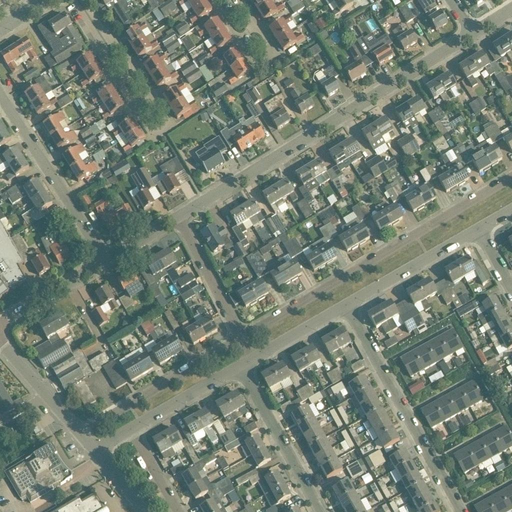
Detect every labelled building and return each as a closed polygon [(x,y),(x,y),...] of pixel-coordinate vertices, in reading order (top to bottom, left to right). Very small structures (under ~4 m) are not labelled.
[(115,0),(100,0),(101,0),(100,0),(101,2),(102,2),(109,12),(113,10),(124,27),(130,24),(125,15),(115,0)] [(115,0),(125,15),(130,12),(127,8),(129,7),(127,5),(134,0),(115,0)] [(148,3),(153,12),(160,7),(155,0),(145,0),(147,3),(148,3)] [(205,1),(204,0),(181,0),(178,2),(181,7),(188,3),(192,9),(205,1)] [(250,0),(257,10),(270,2),(269,0),(250,0)] [(293,0),(287,4),(291,10),(291,9),(301,3),(298,0),(293,0)] [(312,6),(307,0),(303,3),(307,9),(312,6)] [(337,9),(332,13),(335,17),(340,14),(353,6),(349,0),(337,0),(333,3),(337,9)] [(448,24),(445,19),(441,12),(435,16),(432,11),(437,8),(431,0),(416,0),(425,14),(426,14),(429,19),(429,20),(436,31),(448,24)] [(160,8),(158,8),(161,13),(165,18),(177,10),(174,6),(171,1),(170,1),(165,4),(160,8)] [(189,20),(192,24),(212,12),(205,1),(192,9),(196,15),(189,20)] [(257,10),(264,21),(284,8),(281,4),(274,8),(270,2),(257,10)] [(294,15),(296,14),(298,18),(307,12),(301,3),(291,9),(291,10),(294,15)] [(410,8),(414,17),(423,13),(418,4),(410,8)] [(406,5),(404,6),(399,10),(407,24),(415,19),(406,5)] [(153,13),(155,17),(161,14),(158,9),(153,13)] [(56,38),(57,37),(62,34),(72,27),(71,26),(64,15),(54,22),(48,26),(56,38)] [(293,22),(289,17),(269,30),(276,41),(290,32),(286,26),(293,22)] [(56,38),(48,26),(54,22),(53,19),(38,28),(54,53),(51,55),(58,66),(66,60),(75,54),(65,39),(60,42),(57,37),(56,38)] [(197,33),(200,37),(207,33),(211,39),(224,31),(217,20),(197,33)] [(131,48),(136,45),(144,39),(140,33),(147,28),(144,24),(124,37),(131,48)] [(175,30),(180,38),(189,32),(185,24),(175,30)] [(417,43),(414,38),(411,32),(408,34),(403,25),(396,29),(402,38),(397,41),(404,51),(417,43)] [(313,38),(321,33),(316,26),(308,30),(313,38)] [(79,38),(72,27),(62,34),(65,39),(75,54),(85,48),(79,38)] [(204,44),(211,55),(231,42),(224,31),(211,39),(204,44)] [(276,41),(283,52),(304,39),(301,34),(294,39),(290,32),(276,41)] [(161,42),(165,48),(177,40),(173,34),(161,42)] [(387,36),(368,47),(363,38),(356,42),(357,43),(356,43),(365,57),(371,53),(379,66),(394,57),(387,48),(392,45),(387,36)] [(181,42),(184,47),(191,42),(187,37),(181,42)] [(148,46),(144,39),(136,45),(131,48),(138,59),(158,46),(155,41),(155,42),(148,46)] [(511,51),(507,44),(504,39),(493,47),(500,58),(506,54),(511,63),(511,62),(511,51)] [(32,50),(26,40),(13,48),(16,53),(20,59),(26,54),(31,62),(37,59),(32,51),(32,50)] [(332,42),(330,40),(325,43),(326,45),(328,49),(334,45),(332,42)] [(176,41),(165,48),(169,54),(180,47),(176,41)] [(342,68),(345,73),(352,83),(366,74),(358,61),(365,57),(356,43),(351,46),(358,58),(342,68)] [(7,66),(8,66),(13,74),(19,70),(14,63),(20,59),(16,53),(13,48),(1,56),(7,66)] [(237,50),(217,63),(220,68),(227,63),(231,70),(244,62),(237,50)] [(144,67),(151,78),(164,70),(160,63),(167,59),(164,54),(144,67)] [(474,65),(478,73),(484,69),(489,77),(494,74),(489,65),(482,54),(471,61),(474,65)] [(44,60),(51,70),(53,68),(58,66),(51,55),(44,60)] [(96,65),(90,55),(70,68),(73,73),(80,68),(83,73),(92,68),(96,65)] [(190,55),(180,59),(182,63),(191,59),(190,55)] [(198,61),(202,67),(210,62),(206,56),(198,61)] [(58,66),(53,68),(57,74),(70,66),(66,60),(58,66)] [(478,73),(474,65),(471,61),(459,68),(472,88),(477,85),(472,77),(478,73)] [(180,72),(185,78),(198,69),(194,62),(192,64),(187,67),(180,72)] [(235,76),(228,81),(231,85),(251,72),(244,62),(231,70),(235,76)] [(80,83),(83,88),(103,75),(96,65),(92,68),(83,73),(87,79),(80,83)] [(158,89),(178,76),(171,65),(164,70),(151,78),(158,89)] [(340,91),(337,87),(333,80),(341,75),(335,65),(322,73),(325,78),(318,82),(328,98),(340,91)] [(209,73),(205,66),(199,70),(203,76),(209,73)] [(36,69),(29,73),(33,80),(40,75),(36,69)] [(202,77),(197,71),(185,79),(190,85),(202,77)] [(33,80),(29,73),(22,77),(26,83),(33,80)] [(511,92),(511,90),(502,74),(502,73),(495,77),(507,96),(511,92)] [(505,78),(502,74),(511,90),(511,76),(511,75),(505,78)] [(438,82),(450,102),(455,98),(450,90),(456,86),(449,75),(438,82)] [(39,87),(25,95),(31,105),(35,103),(45,97),(52,93),(43,78),(36,82),(39,87)] [(287,89),(293,84),(290,79),(284,84),(287,89)] [(445,105),(450,102),(438,82),(427,89),(434,100),(440,96),(445,105)] [(223,84),(212,92),(216,98),(228,91),(223,84)] [(186,89),(183,85),(163,98),(170,108),(174,106),(183,100),(179,94),(186,89)] [(280,92),(276,86),(271,89),(275,95),(280,92)] [(101,101),(104,106),(117,98),(111,88),(91,101),(94,105),(101,101)] [(246,94),(252,103),(254,106),(261,101),(253,89),(246,94)] [(314,107),(311,103),(308,97),(303,100),(297,90),(290,94),(296,104),(295,105),(301,115),(314,107)] [(73,102),(69,96),(57,103),(61,110),(73,102)] [(31,105),(37,115),(58,103),(55,98),(48,102),(45,97),(35,103),(31,105)] [(290,122),(288,118),(284,112),(285,111),(277,97),(264,106),(272,119),(271,120),(277,130),(290,122)] [(496,102),(492,97),(486,101),(489,106),(496,102)] [(101,116),(104,120),(124,108),(117,98),(104,106),(107,111),(101,116)] [(407,106),(419,126),(424,123),(419,115),(425,111),(418,99),(407,106)] [(480,99),(474,103),(480,113),(486,109),(480,99)] [(78,110),(84,106),(80,100),(74,103),(78,110)] [(170,108),(177,120),(190,111),(193,115),(200,110),(195,102),(187,106),(183,100),(174,106),(170,108)] [(254,106),(252,103),(246,108),(253,118),(254,120),(261,116),(254,106)] [(480,113),(474,103),(469,106),(475,116),(480,113)] [(396,113),(398,117),(403,125),(409,121),(414,129),(419,126),(407,106),(396,113)] [(214,113),(211,108),(206,111),(209,117),(214,113)] [(43,125),(51,138),(55,135),(62,132),(58,125),(66,120),(62,114),(43,125)] [(245,133),(250,141),(253,145),(265,138),(257,125),(254,120),(253,118),(245,123),(243,120),(239,122),(240,125),(242,128),(245,133)] [(453,130),(446,118),(439,122),(446,134),(453,130)] [(115,139),(118,143),(134,133),(139,131),(132,120),(112,134),(114,138),(122,133),(122,134),(115,139)] [(376,131),(385,144),(396,138),(385,120),(374,127),(376,131)] [(83,140),(92,135),(89,130),(83,122),(79,125),(83,131),(79,134),(83,140)] [(89,130),(92,135),(93,137),(105,128),(101,122),(89,130)] [(110,132),(119,127),(116,122),(106,127),(110,132)] [(434,125),(441,137),(446,134),(439,122),(434,125)] [(503,139),(505,142),(511,153),(511,128),(501,134),(495,124),(490,128),(498,142),(503,139)] [(229,132),(227,129),(220,134),(229,148),(236,144),(241,153),(253,145),(250,141),(245,133),(242,128),(240,125),(229,132)] [(376,131),(374,127),(362,134),(373,152),(384,145),(385,144),(376,131)] [(488,163),(490,167),(492,166),(492,167),(498,164),(497,163),(502,160),(495,148),(494,148),(493,145),(498,142),(490,128),(484,131),(489,141),(484,144),(479,147),(488,163)] [(0,147),(11,141),(4,131),(0,134),(0,133),(0,147)] [(51,138),(59,151),(77,139),(73,133),(66,137),(62,131),(62,132),(55,135),(51,138)] [(145,140),(139,131),(134,133),(118,143),(124,153),(125,153),(128,158),(134,153),(131,149),(145,140)] [(89,150),(97,144),(93,137),(92,135),(83,140),(89,150)] [(404,139),(414,155),(420,151),(410,136),(404,139)] [(208,155),(199,160),(200,161),(199,162),(207,174),(225,163),(219,155),(227,150),(219,138),(203,148),(208,155)] [(398,144),(408,159),(414,155),(404,139),(398,144)] [(348,159),(352,165),(363,158),(359,152),(360,152),(352,140),(341,147),(344,152),(348,159)] [(110,148),(107,142),(101,146),(105,151),(110,148)] [(63,157),(71,170),(75,167),(81,164),(77,157),(85,152),(81,146),(63,157)] [(489,168),(490,167),(488,163),(479,147),(474,150),(473,148),(467,151),(464,146),(458,150),(458,148),(457,149),(467,165),(472,161),(479,174),(484,171),(484,172),(490,169),(489,168)] [(341,147),(329,154),(340,172),(345,169),(342,164),(348,159),(344,152),(341,147)] [(9,168),(19,162),(23,159),(16,149),(0,160),(0,159),(0,173),(0,174),(9,168)] [(464,183),(469,180),(462,168),(467,165),(457,149),(440,158),(446,167),(455,182),(457,187),(459,186),(459,187),(465,184),(464,183)] [(93,155),(96,162),(107,157),(103,150),(93,155)] [(381,176),(392,169),(388,163),(382,166),(377,158),(372,161),(381,176)] [(6,177),(9,182),(29,169),(23,159),(19,162),(9,168),(13,173),(6,177)] [(89,159),(81,164),(75,167),(71,170),(78,183),(97,171),(89,159)] [(183,172),(176,159),(160,168),(167,180),(156,186),(162,196),(168,192),(170,195),(180,189),(174,177),(183,172)] [(392,169),(397,165),(393,159),(388,163),(392,169)] [(308,168),(319,187),(330,180),(326,173),(326,172),(319,161),(308,168)] [(381,176),(372,161),(366,165),(375,180),(381,176)] [(123,174),(119,166),(112,170),(116,178),(123,174)] [(438,177),(431,166),(425,170),(432,181),(438,177)] [(456,187),(457,187),(455,182),(446,167),(441,169),(446,177),(439,181),(446,193),(451,191),(451,192),(457,188),(456,187)] [(319,187),(308,168),(296,175),(304,187),(308,194),(313,191),(319,187)] [(105,180),(112,176),(108,170),(102,175),(105,180)] [(144,170),(136,175),(131,178),(133,182),(141,195),(137,198),(144,210),(155,204),(148,193),(155,189),(144,170)] [(432,181),(425,170),(419,173),(426,184),(432,181)] [(332,183),(340,195),(346,192),(338,179),(332,183)] [(275,188),(285,205),(286,205),(283,200),(289,196),(293,203),(297,200),(293,193),(286,181),(275,188)] [(22,183),(7,193),(10,199),(9,200),(12,205),(27,195),(31,202),(45,193),(37,182),(26,189),(22,183)] [(423,203),(424,206),(426,206),(426,207),(432,203),(431,202),(436,199),(429,187),(422,191),(417,184),(413,186),(423,203)] [(390,186),(384,189),(393,204),(398,200),(390,186)] [(402,194),(397,186),(392,189),(390,186),(398,200),(404,197),(402,194)] [(424,208),(423,207),(424,206),(423,203),(413,186),(408,189),(413,197),(406,201),(413,213),(418,210),(418,211),(424,208)] [(308,194),(304,187),(299,190),(308,205),(313,202),(308,194)] [(278,209),(285,205),(275,188),(263,195),(275,214),(280,211),(278,209)] [(22,217),(29,227),(39,221),(36,216),(52,205),(45,193),(31,202),(35,208),(22,217)] [(81,200),(88,211),(93,208),(86,196),(81,200)] [(121,224),(121,223),(127,220),(128,222),(135,218),(128,206),(115,213),(107,199),(94,207),(98,213),(102,220),(102,221),(108,231),(109,231),(110,232),(116,229),(115,227),(121,224)] [(306,220),(314,215),(304,200),(299,204),(297,205),(306,220)] [(253,202),(242,209),(249,221),(256,217),(260,223),(265,221),(260,214),(261,214),(253,202)] [(389,223),(391,226),(393,225),(393,226),(399,223),(398,222),(403,219),(396,207),(389,211),(384,203),(384,204),(380,206),(389,223)] [(360,223),(366,220),(359,209),(357,206),(351,210),(357,220),(360,224),(360,223)] [(364,206),(359,209),(366,220),(371,217),(364,206)] [(391,226),(389,223),(380,206),(375,209),(379,217),(373,221),(380,233),(385,230),(385,231),(391,228),(390,227),(391,226)] [(230,216),(237,227),(232,230),(240,244),(247,256),(248,255),(243,248),(249,245),(243,234),(246,232),(242,225),(249,221),(242,209),(230,216)] [(288,233),(277,216),(271,219),(279,232),(282,237),(285,235),(288,233)] [(325,227),(332,240),(338,237),(327,219),(323,222),(325,227)] [(266,223),(273,235),(276,240),(279,238),(282,237),(279,232),(278,232),(271,220),(266,223)] [(359,245),(360,246),(366,243),(365,242),(370,239),(360,223),(360,224),(357,220),(346,226),(356,242),(358,246),(359,245)] [(0,300),(9,294),(8,292),(27,282),(18,267),(24,264),(10,239),(0,222),(0,300)] [(357,246),(358,246),(356,242),(346,226),(342,229),(344,232),(338,236),(340,240),(340,241),(347,253),(352,250),(352,251),(358,247),(357,246)] [(230,243),(225,236),(227,235),(223,228),(216,233),(212,227),(201,233),(214,253),(224,247),(230,243)] [(327,243),(332,240),(325,227),(319,231),(327,243)] [(61,243),(55,233),(41,241),(49,256),(53,253),(59,265),(71,257),(62,242),(61,243)] [(30,261),(32,263),(39,276),(50,270),(38,250),(28,256),(26,252),(27,251),(18,235),(10,239),(20,255),(19,256),(24,265),(30,261)] [(282,237),(279,238),(282,243),(292,259),(297,256),(285,235),(282,237)] [(268,245),(269,246),(271,250),(278,245),(282,243),(279,238),(276,240),(275,241),(268,245)] [(289,242),(297,256),(303,252),(295,239),(289,242)] [(314,245),(325,265),(327,265),(327,266),(333,262),(332,261),(337,259),(330,247),(323,250),(319,242),(314,245)] [(240,259),(240,260),(241,260),(247,256),(240,244),(233,248),(240,259)] [(324,266),(325,265),(314,245),(309,248),(314,256),(307,260),(314,272),(318,269),(319,270),(325,267),(324,266)] [(169,251),(158,258),(165,269),(171,265),(175,272),(179,269),(176,264),(169,251)] [(270,273),(271,276),(279,288),(283,286),(284,287),(290,283),(289,282),(290,282),(278,261),(267,268),(263,260),(261,261),(258,258),(259,257),(256,252),(252,255),(264,276),(270,273)] [(252,255),(246,258),(258,279),(264,276),(252,255)] [(148,269),(157,283),(162,280),(168,276),(164,270),(165,269),(158,258),(146,265),(148,269)] [(467,258),(456,265),(464,278),(475,272),(482,286),(490,281),(478,261),(472,265),(472,264),(471,265),(467,258)] [(241,260),(240,260),(240,259),(234,262),(234,263),(238,268),(244,265),(241,260)] [(302,275),(300,272),(294,262),(288,266),(283,259),(278,261),(290,282),(291,281),(292,282),(298,279),(297,278),(302,275)] [(234,263),(231,264),(223,269),(226,275),(238,268),(234,263)] [(445,271),(453,285),(464,278),(456,265),(445,271)] [(119,300),(126,311),(134,306),(131,300),(144,292),(139,284),(132,273),(118,282),(124,292),(126,291),(128,295),(119,300)] [(191,290),(189,285),(195,281),(191,275),(174,285),(180,296),(191,290)] [(250,278),(245,281),(257,301),(258,301),(259,302),(265,298),(264,297),(269,295),(261,282),(254,286),(250,278)] [(426,301),(437,294),(429,280),(418,287),(426,301)] [(257,303),(256,302),(257,301),(245,281),(240,284),(243,288),(229,296),(235,307),(242,302),(246,308),(250,305),(251,306),(257,303)] [(159,290),(154,283),(149,286),(156,299),(162,295),(159,290)] [(430,310),(425,301),(426,301),(418,287),(407,293),(414,307),(420,304),(425,312),(430,310)] [(112,312),(118,308),(114,300),(107,288),(96,294),(103,306),(107,304),(111,311),(111,310),(112,312)] [(452,289),(446,292),(452,303),(457,310),(462,307),(452,289)] [(180,296),(184,303),(195,296),(191,290),(180,296)] [(452,303),(446,292),(441,296),(447,306),(452,303)] [(469,302),(465,294),(458,298),(462,305),(469,302)] [(167,305),(163,299),(158,302),(161,308),(167,305)] [(501,310),(495,299),(489,302),(483,306),(486,312),(477,317),(480,321),(496,312),(501,310)] [(379,309),(381,313),(387,322),(392,332),(397,329),(392,320),(398,316),(390,303),(379,309)] [(473,303),(457,312),(460,319),(476,310),(473,303)] [(68,310),(67,311),(75,325),(73,326),(83,343),(89,339),(81,323),(87,320),(79,304),(73,308),(72,307),(68,309),(68,310)] [(91,313),(100,327),(109,322),(100,308),(91,313)] [(195,319),(198,325),(206,338),(217,331),(210,318),(210,319),(203,308),(198,311),(201,315),(195,319)] [(386,335),(388,335),(392,332),(387,322),(381,313),(379,309),(368,315),(376,329),(381,326),(386,335)] [(424,325),(415,309),(407,314),(419,334),(426,330),(424,325)] [(483,327),(486,333),(503,324),(507,321),(501,310),(496,312),(480,321),(483,327)] [(170,311),(164,315),(174,331),(179,328),(170,311)] [(40,327),(52,347),(61,342),(57,334),(69,328),(61,314),(40,327)] [(409,334),(413,331),(415,336),(419,334),(407,314),(400,318),(409,334)] [(150,335),(155,333),(148,321),(141,325),(147,337),(150,335)] [(503,324),(486,333),(492,344),(509,335),(511,333),(511,330),(507,321),(503,324)] [(206,338),(198,325),(192,329),(188,322),(182,325),(187,332),(186,333),(194,345),(206,338)] [(332,336),(335,340),(344,356),(341,350),(351,344),(343,330),(332,336)] [(462,350),(463,349),(453,330),(439,338),(442,342),(450,356),(455,353),(458,358),(465,354),(462,350)] [(151,351),(160,365),(171,359),(168,355),(159,339),(158,339),(155,333),(150,335),(157,347),(151,351)] [(511,333),(509,335),(492,344),(495,349),(504,345),(508,351),(511,348),(511,333)] [(164,336),(159,339),(168,355),(171,359),(182,352),(174,339),(168,343),(164,336)] [(332,336),(322,342),(334,362),(344,356),(335,340),(332,336)] [(395,338),(391,340),(384,344),(388,349),(397,344),(398,343),(395,338)] [(439,338),(427,345),(429,349),(437,363),(450,356),(442,342),(439,338)] [(37,356),(45,370),(51,367),(71,355),(63,341),(61,342),(52,347),(37,356)] [(427,345),(414,352),(416,356),(424,371),(437,363),(429,349),(427,345)] [(312,347),(302,353),(313,374),(318,371),(314,365),(320,361),(312,347)] [(135,353),(130,356),(140,372),(142,376),(153,369),(145,356),(140,359),(135,352),(135,353)] [(416,356),(414,352),(400,359),(411,378),(424,371),(416,356)] [(71,355),(51,367),(64,391),(72,386),(78,383),(83,380),(103,368),(110,364),(106,358),(105,353),(88,363),(88,361),(77,367),(71,355)] [(313,374),(302,353),(292,359),(300,373),(306,370),(309,376),(313,374)] [(142,376),(140,372),(130,356),(125,359),(129,366),(123,369),(131,383),(142,376)] [(463,365),(459,359),(454,362),(458,368),(463,365)] [(483,365),(486,370),(497,364),(494,359),(483,365)] [(110,364),(103,368),(106,373),(117,367),(114,361),(110,364)] [(356,373),(364,367),(361,361),(352,366),(356,373)] [(497,364),(486,370),(490,376),(500,371),(497,364)] [(272,371),(280,385),(290,379),(282,365),(272,371)] [(110,379),(120,373),(117,367),(106,373),(110,379)] [(352,373),(349,367),(343,370),(346,376),(352,373)] [(332,372),(338,382),(345,378),(339,368),(332,372)] [(270,391),(280,385),(272,371),(262,377),(270,391)] [(333,385),(338,382),(332,372),(327,375),(333,385)] [(111,381),(113,384),(124,378),(120,373),(110,379),(111,381)] [(437,381),(434,376),(429,379),(431,384),(437,381)] [(127,384),(124,378),(113,384),(116,390),(127,384)] [(349,386),(355,397),(366,391),(370,388),(364,378),(349,386)] [(75,392),(86,385),(83,380),(78,383),(72,386),(75,392)] [(0,419),(2,418),(9,414),(13,420),(25,413),(19,401),(20,400),(12,404),(0,382),(0,419)] [(460,389),(470,408),(483,400),(473,382),(460,389)] [(342,383),(331,389),(334,395),(346,389),(342,383)] [(89,391),(86,385),(75,392),(79,397),(89,391)] [(302,389),(308,399),(314,396),(308,386),(302,389)] [(414,387),(409,390),(412,396),(417,393),(414,387)] [(360,408),(372,401),(376,399),(370,388),(366,391),(355,397),(350,399),(356,410),(360,408)] [(308,400),(308,399),(302,389),(296,392),(300,399),(291,404),(290,402),(293,408),(308,400)] [(447,397),(457,415),(470,408),(460,389),(447,397)] [(91,393),(89,391),(79,397),(82,403),(93,396),(91,393)] [(314,396),(308,399),(308,400),(312,406),(327,397),(323,391),(314,396)] [(229,403),(238,419),(243,417),(239,411),(245,407),(237,393),(226,399),(229,403)] [(96,402),(93,396),(82,403),(85,408),(96,402)] [(447,397),(434,404),(444,422),(457,415),(447,397)] [(234,422),(238,419),(229,403),(226,399),(216,405),(224,419),(230,416),(234,422)] [(376,399),(372,401),(360,408),(366,418),(378,412),(382,409),(376,399)] [(283,414),(292,409),(293,408),(290,402),(280,408),(283,414)] [(444,422),(434,404),(421,411),(431,430),(444,422)] [(313,418),(308,407),(292,416),(298,427),(313,418)] [(337,410),(341,418),(346,416),(342,408),(337,410)] [(378,412),(366,418),(372,429),(383,422),(388,420),(382,409),(378,412)] [(334,421),(338,418),(334,410),(329,413),(334,421)] [(205,411),(195,417),(203,431),(213,425),(205,411)] [(13,420),(9,414),(2,418),(5,424),(13,420)] [(346,416),(341,418),(346,426),(350,424),(346,416)] [(471,424),(467,416),(461,420),(465,428),(471,424)] [(203,431),(195,417),(185,423),(188,428),(182,431),(192,448),(198,444),(197,442),(207,437),(203,431)] [(298,427),(304,437),(319,429),(313,418),(298,427)] [(343,426),(338,418),(334,421),(338,429),(343,426)] [(383,422),(372,429),(378,439),(389,433),(393,430),(388,420),(383,422)] [(218,421),(213,424),(219,436),(224,433),(218,421)] [(254,423),(245,428),(244,429),(247,435),(257,429),(254,423)] [(459,430),(454,423),(448,426),(453,434),(459,430)] [(495,439),(503,453),(511,447),(511,437),(506,427),(493,434),(495,439)] [(164,435),(175,454),(185,449),(174,429),(164,435)] [(243,452),(246,459),(264,449),(258,437),(253,440),(250,434),(258,430),(257,429),(247,435),(247,436),(237,441),(237,440),(231,443),(224,447),(228,453),(243,445),(243,446),(245,444),(248,449),(243,452)] [(304,437),(309,448),(325,439),(319,429),(304,437)] [(353,439),(358,437),(353,429),(349,431),(353,439)] [(231,430),(225,434),(231,443),(237,440),(231,430)] [(389,433),(378,439),(384,450),(399,441),(393,430),(389,433)] [(341,434),(346,442),(350,439),(345,431),(341,434)] [(446,438),(442,432),(436,435),(440,442),(446,438)] [(219,437),(224,447),(231,443),(225,434),(219,437)] [(482,446),(490,460),(503,453),(495,439),(493,434),(480,441),(482,446)] [(153,441),(161,455),(164,460),(170,457),(171,459),(176,456),(175,455),(175,454),(164,435),(153,441)] [(362,444),(358,437),(353,439),(358,447),(362,444)] [(309,448),(315,458),(331,450),(325,439),(309,448)] [(354,447),(350,439),(346,442),(345,442),(350,450),(354,447)] [(490,460),(482,446),(480,441),(467,449),(469,453),(477,467),(482,464),(485,470),(493,465),(490,460)] [(70,474),(69,473),(68,473),(65,474),(55,457),(57,455),(52,446),(5,473),(20,500),(27,497),(31,504),(72,479),(72,478),(72,477),(72,476),(72,475),(71,475),(70,474)] [(252,456),(258,468),(271,461),(264,449),(246,459),(247,459),(252,456)] [(464,474),(477,467),(469,453),(467,449),(454,456),(464,474)] [(315,458),(321,469),(336,460),(331,450),(315,458)] [(188,455),(194,465),(200,461),(194,451),(188,455)] [(365,460),(368,465),(383,457),(380,451),(365,460)] [(389,460),(395,471),(407,465),(411,462),(405,451),(389,460)] [(182,477),(188,488),(207,478),(203,471),(205,466),(216,460),(213,454),(200,461),(194,465),(196,469),(195,470),(182,477)] [(386,462),(383,457),(368,465),(371,471),(386,462)] [(327,480),(331,477),(342,471),(336,460),(321,469),(327,480)] [(346,468),(349,474),(360,468),(357,462),(346,468)] [(413,475),(417,473),(411,462),(407,465),(395,471),(390,474),(396,484),(401,481),(413,475)] [(229,468),(226,463),(220,466),(223,471),(229,468)] [(498,473),(502,470),(498,463),(494,466),(498,473)] [(181,464),(179,466),(170,471),(174,477),(184,471),(181,464)] [(364,474),(360,468),(349,474),(352,480),(364,474)] [(236,481),(239,486),(259,475),(257,470),(236,481)] [(407,492),(418,486),(423,483),(417,473),(413,475),(401,481),(407,492)] [(284,485),(277,474),(265,480),(263,481),(257,484),(264,496),(272,492),(279,487),(284,485)] [(263,481),(259,475),(239,486),(239,487),(249,481),(252,487),(257,484),(263,481)] [(368,484),(365,477),(358,481),(362,488),(368,484)] [(213,490),(212,488),(207,478),(188,488),(196,501),(208,493),(213,490)] [(227,479),(217,485),(220,491),(231,485),(227,479)] [(473,486),(470,480),(464,484),(467,490),(473,486)] [(338,501),(354,492),(348,481),(332,490),(338,501)] [(382,492),(387,489),(382,481),(378,484),(382,492)] [(407,492),(413,502),(424,496),(428,494),(423,483),(418,486),(407,492)] [(374,484),(370,487),(373,492),(375,495),(379,492),(374,484)] [(224,497),(234,491),(231,485),(220,491),(224,497)] [(290,497),(284,485),(279,487),(272,492),(264,496),(271,509),(266,511),(277,511),(279,511),(276,505),(290,497)] [(511,486),(500,493),(503,497),(511,511),(511,510),(511,486)] [(391,497),(387,489),(382,492),(387,500),(391,497)] [(344,511),(348,509),(360,503),(354,492),(338,501),(344,511)] [(379,492),(375,495),(379,503),(383,500),(379,492)] [(487,500),(494,511),(509,511),(511,511),(503,497),(500,493),(487,500)] [(428,494),(424,496),(413,502),(417,511),(419,511),(430,507),(434,504),(428,494)] [(79,498),(56,511),(103,511),(94,495),(82,502),(79,498)] [(219,511),(224,509),(219,500),(218,498),(213,501),(200,508),(202,511),(219,511)] [(476,511),(494,511),(487,500),(474,507),(476,511)] [(395,511),(398,510),(394,502),(390,505),(393,511),(395,511)] [(344,511),(364,511),(360,503),(348,509),(344,511)]
